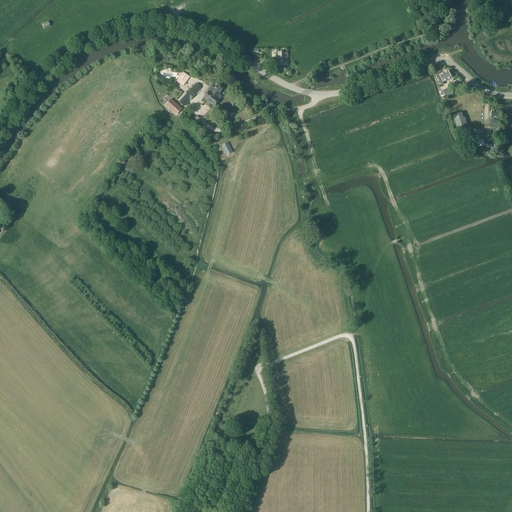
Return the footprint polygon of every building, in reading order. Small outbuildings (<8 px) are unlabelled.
[(493,23),(487,25),(489,31),(495,28),(493,23)] [(275,60),(275,66),(287,66),(287,52),(278,52),(278,60),(275,60)] [(448,70),(439,75),(440,76),(437,78),(440,83),(443,82),(446,81),(446,82),(448,81),(448,80),(452,78),(448,70)] [(189,77),(182,73),(176,81),(183,86),(189,77)] [(178,102),(183,106),(200,88),(195,84),(178,102)] [(224,89),(217,84),(215,87),(214,88),(210,93),(208,92),(203,98),(214,106),(219,100),(217,98),(224,89)] [(453,93),(450,87),(443,91),(445,97),(453,93)] [(181,109),(171,99),(165,105),(176,115),(181,109)] [(452,116),(455,126),(456,126),(458,130),(467,128),(467,127),(464,118),(463,118),(461,113),(454,116),(452,116)] [(197,116),(192,120),(193,121),(191,123),(193,125),(200,120),(197,116)] [(490,124),(498,127),(500,122),(492,119),(490,124)] [(227,143),(221,146),(226,156),(232,153),(227,143)] [(192,487),(185,500),(193,503),(199,490),(192,487)]
